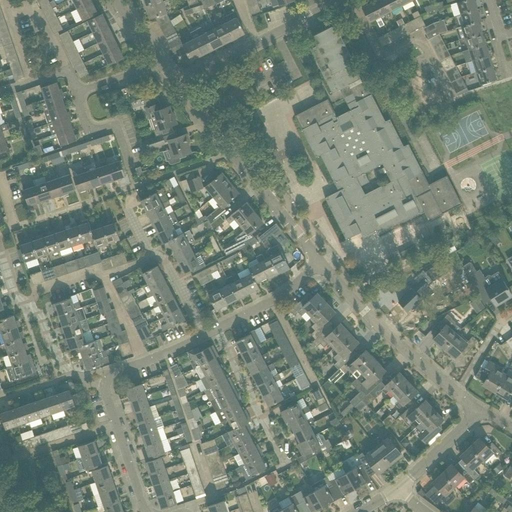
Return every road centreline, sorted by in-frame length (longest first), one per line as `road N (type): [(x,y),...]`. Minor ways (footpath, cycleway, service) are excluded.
road 1 (residential): [(324,258),(228,152),(176,79)]
road 2 (residential): [(459,391),(324,258)]
road 3 (unknown): [(351,0),(373,47),(425,38),(445,82)]
road 4 (residential): [(280,466),(216,328)]
road 5 (residential): [(28,306),(38,290),(90,272),(105,277),(151,254)]
road 6 (residential): [(146,511),(104,382)]
road 7 (residential): [(216,328),(287,292),(324,258)]
